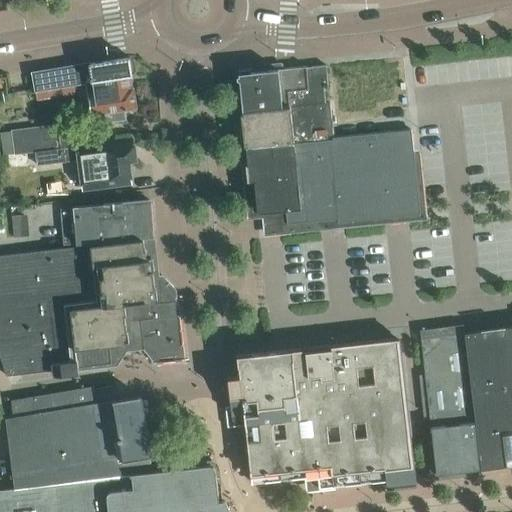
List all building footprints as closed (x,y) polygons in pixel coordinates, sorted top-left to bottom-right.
[(132,74),(135,70),(134,60),(129,57),(89,63),(89,65),(74,68),(74,66),(32,73),(35,90),(77,83),(76,82),(86,81),(88,94),(87,94),(91,114),(103,112),(105,121),(124,118),(123,109),(136,107),(131,74),(132,74)] [(238,72),(242,111),(329,102),(329,101),(325,102),(323,85),(328,84),(326,65),(306,67),(306,66),(238,72)] [(332,137),(329,102),(242,111),(245,147),(332,138),(332,137)] [(57,124),(34,127),(37,150),(60,147),(57,124)] [(411,129),(332,137),(332,138),(245,147),(252,212),(335,204),(337,222),(403,215),(419,213),(412,150),(413,150),(411,129)] [(86,145),(59,149),(61,161),(79,159),(83,188),(95,187),(130,182),(127,160),(135,159),(134,146),(133,146),(132,139),(86,146),(86,145)] [(149,200),(73,206),(60,207),(63,244),(126,240),(125,238),(152,237),(149,200)] [(25,236),(22,213),(11,215),(13,237),(25,236)] [(184,359),(176,294),(153,278),(148,238),(152,238),(152,237),(125,238),(126,240),(0,254),(0,356),(6,375),(53,369),(54,375),(78,372),(78,366),(115,362),(121,352),(143,349),(153,362),(184,359)] [(511,464),(511,325),(464,332),(479,469),(511,464)] [(479,469),(464,332),(460,332),(460,333),(455,334),(456,334),(443,336),(442,336),(429,338),(429,337),(420,338),(424,374),(425,373),(426,382),(430,426),(430,427),(431,427),(436,473),(465,470),(465,466),(478,465),(478,469),(479,469)] [(227,376),(230,407),(242,406),(244,422),(250,476),(253,479),(252,481),(252,482),(254,479),(257,482),(306,476),(306,480),(310,483),(332,480),(332,485),(413,476),(398,337),(237,355),(239,375),(227,376)] [(93,386),(30,396),(11,399),(13,416),(5,417),(16,488),(93,479),(129,475),(129,473),(152,470),(139,395),(112,399),(91,403),(88,387),(93,387),(93,386)] [(242,406),(230,407),(227,408),(229,424),(244,422),(242,406)] [(219,500),(215,469),(214,467),(213,466),(212,465),(210,464),(208,464),(152,470),(129,473),(129,475),(93,479),(96,511),(230,511),(225,499),(219,500)] [(96,511),(93,479),(16,488),(0,489),(0,511),(96,511)]
